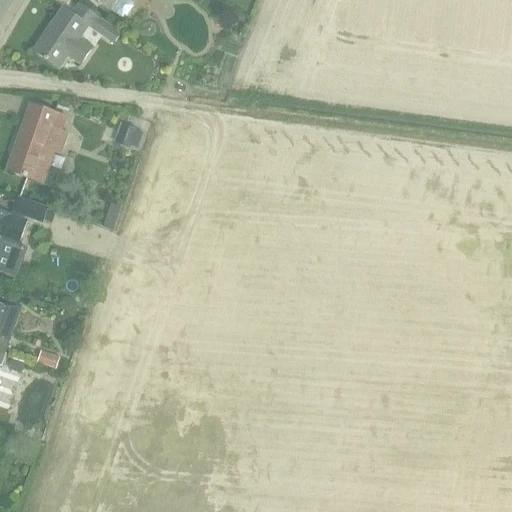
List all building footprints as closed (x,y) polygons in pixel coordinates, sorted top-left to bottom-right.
[(113,11),(125,20),(136,4),(129,0),(94,0),(112,12),(113,11)] [(122,36),(85,10),(80,6),(73,16),(64,9),(34,52),(60,70),(68,58),(82,68),(93,51),(80,42),(89,29),(114,46),(122,36)] [(8,172),(27,178),(46,185),(56,156),(61,158),(69,135),(61,132),(66,118),(30,106),(8,172)] [(130,150),(132,146),(138,148),(143,133),(137,131),(138,130),(122,124),(115,144),(130,150)] [(12,213),(43,225),(48,210),(17,198),(12,213)] [(110,204),(106,216),(117,219),(120,207),(110,204)] [(0,212),(0,271),(6,274),(17,277),(27,249),(20,246),(28,222),(11,216),(2,213),(0,212)] [(76,299),(75,303),(76,307),(80,308),(84,306),(86,303),(84,299),(80,297),(76,299)] [(0,352),(4,354),(9,339),(19,311),(0,305),(0,352)] [(62,341),(58,354),(77,360),(81,348),(62,341)] [(59,358),(41,352),(37,364),(55,371),(59,358)]
